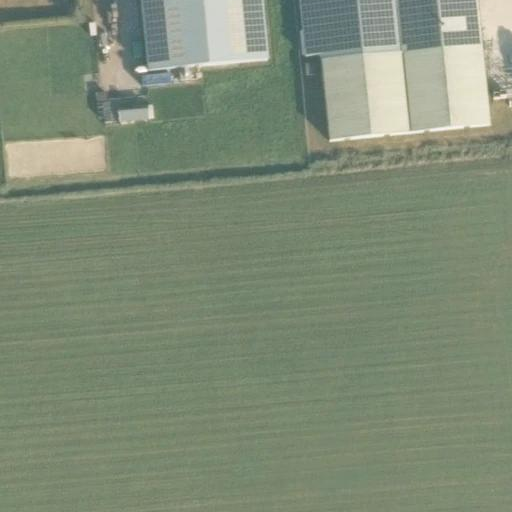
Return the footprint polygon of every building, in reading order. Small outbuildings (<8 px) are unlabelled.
[(139,0),(146,73),(265,62),(259,0),(139,0)] [(297,0),(304,59),(317,58),(318,61),(318,64),(319,64),(327,145),(488,129),(475,0),(297,0)] [(313,65),(304,65),(305,77),(314,76),(313,65)] [(102,107),(106,107),(104,96),(95,97),(96,108),(102,107)] [(117,109),(118,124),(147,121),(146,106),(117,109)] [(102,107),(103,120),(104,127),(110,126),(108,107),(106,107),(102,107)]
